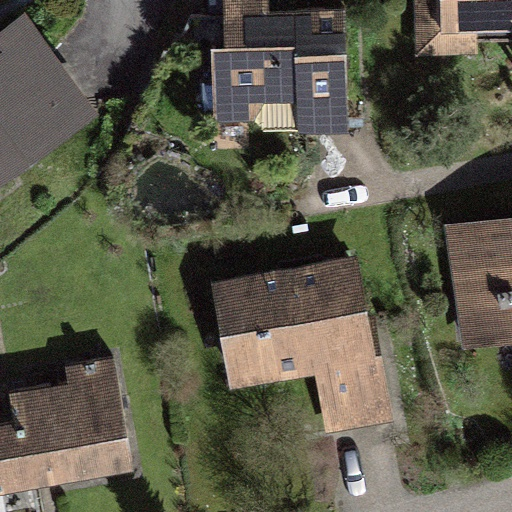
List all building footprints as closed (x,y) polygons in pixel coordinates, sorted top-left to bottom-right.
[(511,0),(418,0),(421,34),(511,29),(511,0)] [(344,4),(227,6),(228,97),(306,95),(306,118),(346,117),(344,4)] [(0,168),(88,103),(23,16),(0,33),(0,168)] [(511,221),(457,230),(472,333),(511,326),(511,221)] [(354,260),(226,281),(240,369),(321,356),(331,414),(378,406),(354,260)] [(0,475),(123,456),(110,375),(17,390),(22,423),(0,426),(0,475)]
